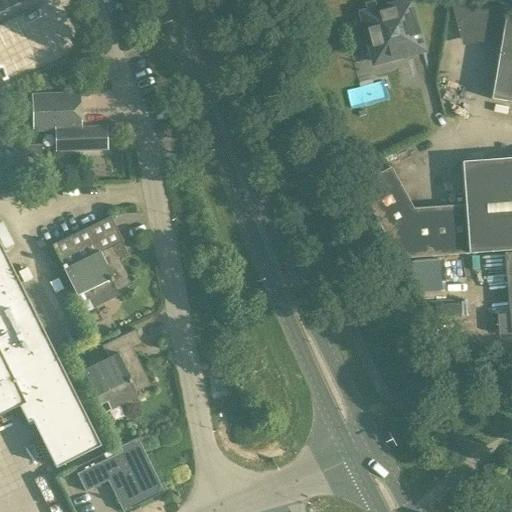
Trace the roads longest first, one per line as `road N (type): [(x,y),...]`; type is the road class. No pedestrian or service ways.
road 1 (unclassified): [(222,507),(153,156),(89,0)]
road 2 (tertiary): [(169,0),(234,187),(353,457)]
road 3 (tertiary): [(372,447),(291,282),(187,0)]
